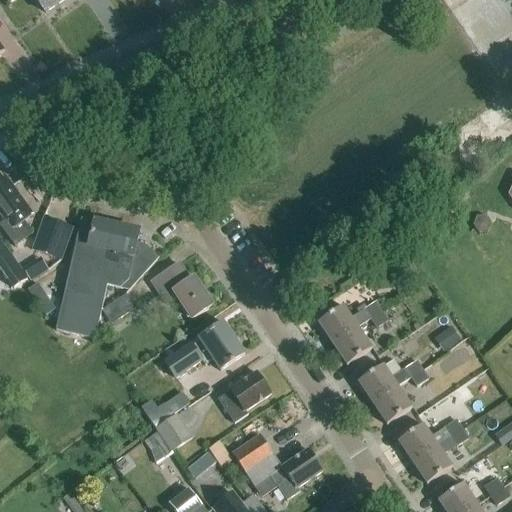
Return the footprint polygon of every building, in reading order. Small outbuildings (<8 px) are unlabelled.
[(34,0),(45,14),(64,0),(34,0)] [(304,160),(330,201),(491,99),(471,67),(482,61),(472,45),(467,49),(458,36),(430,54),(417,35),(356,74),(369,94),(354,104),(348,95),(320,113),(337,139),(304,160)] [(0,175),(0,218),(4,223),(0,226),(0,228),(14,249),(33,236),(24,224),(34,217),(19,196),(6,178),(3,180),(0,175)] [(477,217),(473,224),(478,233),(487,232),(491,223),(486,216),(477,217)] [(60,263),(72,230),(43,219),(31,253),(60,263)] [(138,233),(81,220),(55,332),(94,341),(106,286),(129,292),(157,260),(143,246),(136,244),(138,233)] [(0,274),(12,291),(27,281),(1,243),(0,244),(0,274)] [(415,269),(405,253),(389,263),(399,279),(415,269)] [(189,282),(178,266),(151,284),(165,305),(176,298),(192,321),(212,308),(193,280),(189,282)] [(415,269),(399,279),(405,288),(421,278),(415,269)] [(27,294),(32,300),(42,293),(37,287),(27,294)] [(32,300),(36,306),(46,299),(42,293),(32,300)] [(125,296),(101,313),(110,327),(135,310),(125,296)] [(36,306),(40,312),(50,305),(46,299),(36,306)] [(370,321),(382,313),(375,304),(351,320),(343,308),(317,325),(332,346),(357,329),(370,321)] [(40,312),(45,318),(55,312),(50,305),(40,312)] [(382,313),(370,321),(376,329),(387,322),(382,313)] [(244,356),(223,325),(198,341),(199,342),(192,347),(191,346),(164,364),(175,381),(201,363),(204,367),(212,362),(220,373),(244,356)] [(451,328),(433,341),(443,354),(460,342),(451,328)] [(357,329),(332,346),(346,368),(372,350),(357,329)] [(461,366),(471,358),(464,348),(453,356),(461,366)] [(409,381),(423,372),(416,362),(391,379),(383,367),(357,384),(372,406),(397,388),(409,381)] [(423,372),(409,381),(416,391),(429,382),(423,372)] [(234,426),(247,417),(245,413),(270,396),(256,375),(230,392),(230,393),(217,402),(234,426)] [(397,388),(372,406),(386,427),(412,410),(397,388)] [(171,419),(189,406),(182,395),(163,407),(164,409),(160,412),(166,420),(170,417),(171,419)] [(192,440),(177,417),(167,424),(164,419),(155,426),(158,430),(155,432),(156,434),(170,455),(192,440)] [(412,465),(462,431),(455,422),(444,430),(431,439),(423,426),(398,443),(412,465)] [(501,449),(511,441),(511,425),(494,439),(501,449)] [(462,431),(412,465),(426,486),(452,469),(443,456),(455,447),(456,449),(468,441),(462,431)] [(155,465),(170,455),(156,434),(143,443),(151,453),(155,465)] [(281,470),(259,437),(231,456),(244,474),(254,489),(270,479),(286,504),(300,494),(297,490),(322,473),(308,452),(281,470)] [(208,480),(223,471),(212,453),(197,462),(208,480)] [(489,499),(503,490),(496,481),(483,490),(489,499)] [(443,511),(469,511),(477,507),(463,486),(437,503),(443,511)] [(503,490),(489,499),(496,509),(510,500),(503,490)] [(204,511),(188,491),(169,506),(174,511),(204,511)] [(237,509),(229,498),(218,507),(222,511),(246,511),(241,506),(237,509)]
